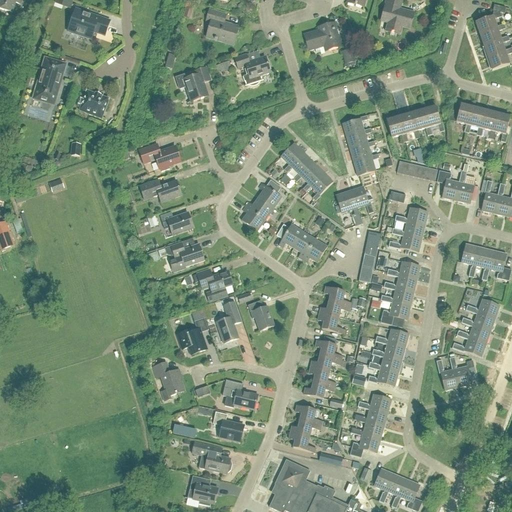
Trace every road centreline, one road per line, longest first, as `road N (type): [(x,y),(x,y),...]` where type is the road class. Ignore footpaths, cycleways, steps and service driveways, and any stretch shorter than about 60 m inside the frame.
road 1 (residential): [(465,480),(419,457),(407,440),(441,244),(461,228),(511,239)]
road 2 (residential): [(284,377),(303,290),(225,229),(222,207),(234,187)]
road 3 (residential): [(306,111),(446,74)]
road 4 (residential): [(236,511),(269,439),(284,377)]
road 5 (unclassified): [(465,480),(511,353)]
